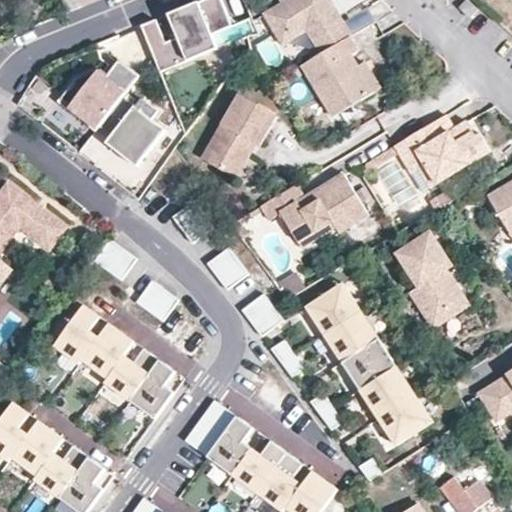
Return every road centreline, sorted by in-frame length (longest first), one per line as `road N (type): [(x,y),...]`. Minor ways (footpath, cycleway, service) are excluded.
road 1 (residential): [(117,511),(223,366),(230,346),(225,312),(114,204),(0,117)]
road 2 (residential): [(0,87),(22,54),(152,0)]
road 3 (residential): [(408,0),(511,94)]
